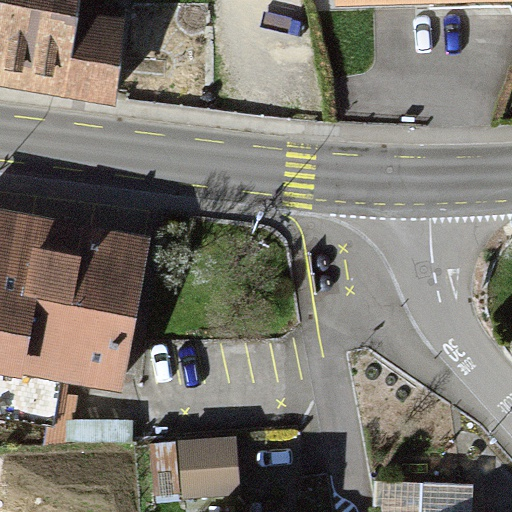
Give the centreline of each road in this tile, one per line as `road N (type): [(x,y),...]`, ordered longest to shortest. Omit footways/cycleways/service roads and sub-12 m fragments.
road 1 (primary): [(0,136),(433,186)]
road 2 (unclassified): [(433,186),(437,304),(453,334),(511,399)]
